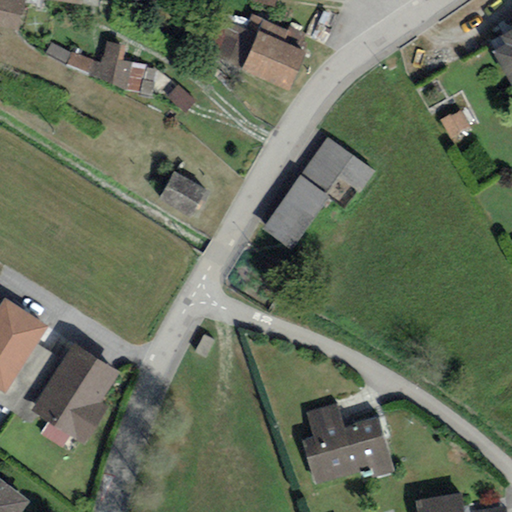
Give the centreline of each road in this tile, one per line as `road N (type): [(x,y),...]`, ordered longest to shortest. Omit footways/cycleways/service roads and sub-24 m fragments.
road 1 (residential): [(195,294),(310,101),(353,59),(437,0)]
road 2 (residential): [(511,477),(415,397),(195,294)]
road 3 (residential): [(104,511),(137,404),(195,294)]
